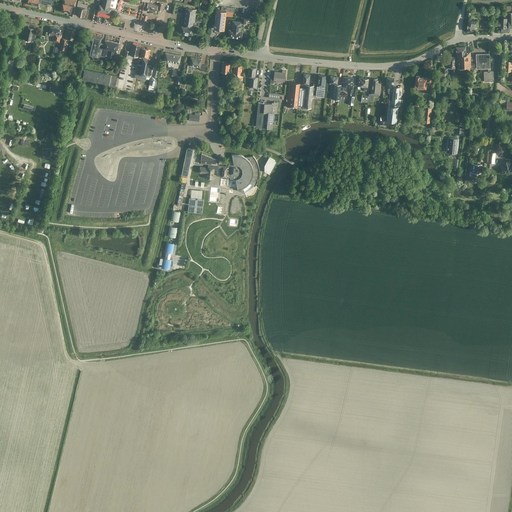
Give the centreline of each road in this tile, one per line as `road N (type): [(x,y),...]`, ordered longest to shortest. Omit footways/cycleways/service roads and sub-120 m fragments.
road 1 (tertiary): [(217,51),(386,66),(453,40),(511,35)]
road 2 (tertiary): [(160,42),(16,9)]
